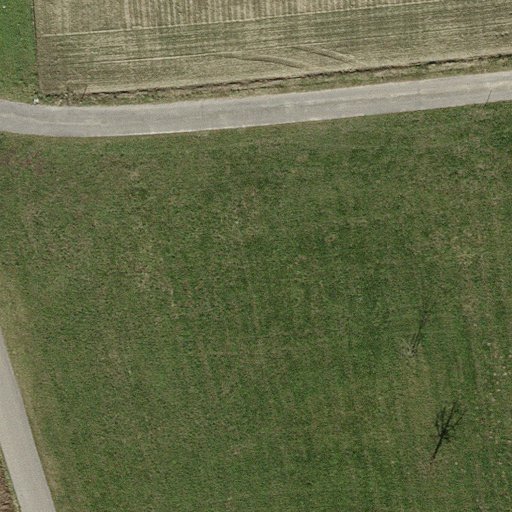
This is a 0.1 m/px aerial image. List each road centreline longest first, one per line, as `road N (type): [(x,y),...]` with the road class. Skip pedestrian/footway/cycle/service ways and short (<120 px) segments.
road 1 (residential): [(0,113),(170,119),(511,84)]
road 2 (track): [(0,388),(40,511)]
